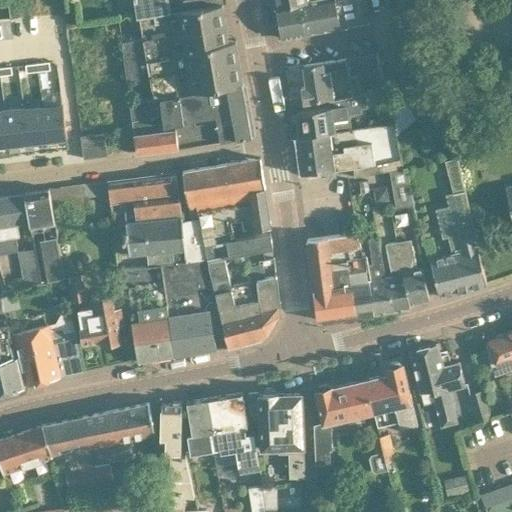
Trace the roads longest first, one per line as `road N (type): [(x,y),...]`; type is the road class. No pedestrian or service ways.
road 1 (residential): [(0,416),(302,355)]
road 2 (residential): [(0,182),(272,142)]
road 3 (tertiary): [(302,355),(511,292)]
road 4 (tertiary): [(302,355),(272,142)]
road 5 (tertiary): [(272,142),(246,0)]
